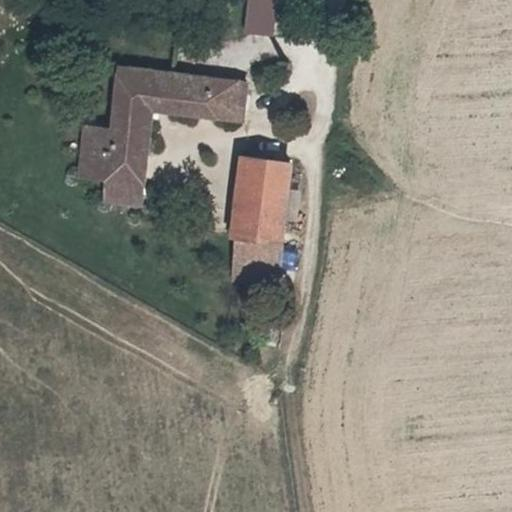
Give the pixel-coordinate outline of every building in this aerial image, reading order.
[(244,0),(240,31),(270,35),(274,0),(244,0)] [(108,58),(106,128),(106,130),(91,130),(91,166),(98,166),(98,175),(98,178),(145,180),(146,167),(135,166),(136,141),(148,136),(148,111),(148,102),(199,104),(200,113),(255,115),(258,76),(257,69),(120,58),(108,58)] [(148,111),(200,113),(199,104),(148,102),(148,111)] [(91,166),(91,130),(106,130),(106,128),(69,127),(71,176),(98,175),(98,166),(91,166)] [(146,167),(148,136),(136,141),(135,166),(146,167)] [(304,152),(260,154),(254,274),(301,275),(303,186),(304,152)] [(145,180),(98,178),(98,196),(144,198),(145,180)]
